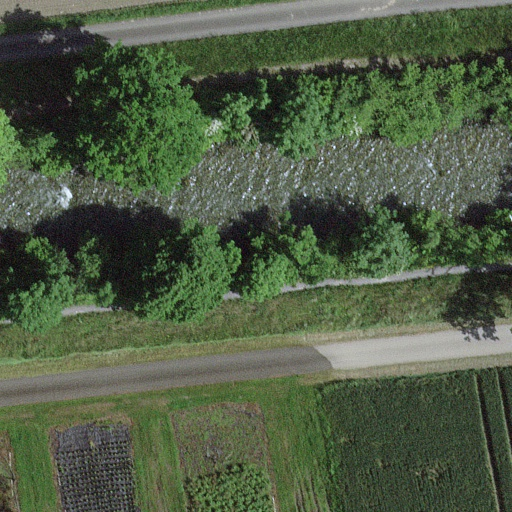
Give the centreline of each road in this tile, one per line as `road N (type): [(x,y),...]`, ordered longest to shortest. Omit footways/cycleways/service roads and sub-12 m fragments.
road 1 (track): [(511,339),(0,388)]
road 2 (unclassified): [(0,51),(475,0)]
